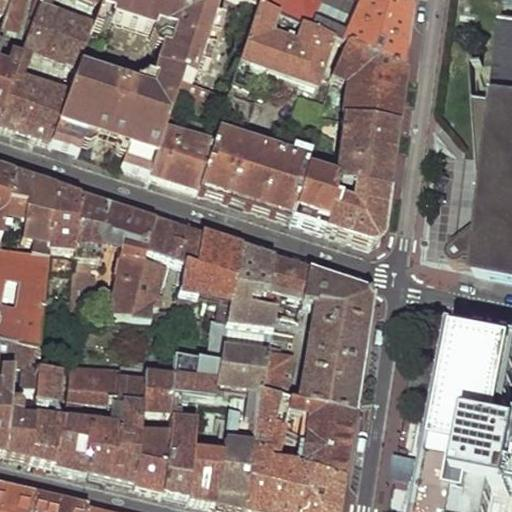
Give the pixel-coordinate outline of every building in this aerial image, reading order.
[(5,0),(0,18),(0,38),(2,33),(14,37),(25,0),(5,0)] [(13,76),(0,110),(0,134),(22,142),(44,149),(72,77),(88,38),(93,23),(99,8),(94,7),(83,19),(46,5),(48,0),(40,0),(32,23),(22,52),(31,55),(62,67),(53,89),(22,78),(13,76)] [(33,0),(34,0),(27,21),(32,23),(40,0),(33,0)] [(102,0),(99,8),(93,23),(106,27),(145,40),(158,44),(141,100),(129,96),(72,77),(44,149),(76,159),(79,150),(84,137),(125,150),(121,163),(118,172),(146,182),(162,133),(173,97),(179,80),(191,85),(215,8),(201,2),(200,0),(102,0)] [(75,0),(94,7),(99,8),(102,0),(75,0)] [(233,0),(255,10),(338,47),(400,76),(402,63),(406,34),(409,12),(381,0),(233,0)] [(381,0),(409,12),(410,0),(381,0)] [(255,10),(230,86),(248,91),(251,81),(255,82),(258,80),(260,74),(305,88),(309,77),(322,81),(338,47),(255,10)] [(106,27),(93,23),(88,38),(94,41),(104,35),(106,27)] [(511,26),(503,25),(495,96),(496,105),(478,102),(480,140),(484,192),(483,200),(482,207),(480,232),(450,254),(448,256),(446,259),(446,263),(447,267),(449,270),(453,272),(457,272),(462,270),(463,269),(467,270),(470,271),(469,277),(511,286),(511,26)] [(141,83),(131,88),(129,96),(141,100),(158,44),(145,40),(143,48),(148,55),(141,83)] [(341,86),(338,120),(393,130),(397,103),(400,76),(338,47),(322,81),(341,86)] [(0,110),(13,76),(19,60),(0,52),(0,110)] [(19,60),(13,76),(22,78),(31,55),(22,52),(19,60)] [(179,80),(173,97),(221,112),(226,98),(191,85),(179,80)] [(226,98),(221,112),(217,124),(242,130),(249,106),(226,98)] [(297,98),(286,140),(307,145),(317,103),(297,98)] [(338,120),(331,183),(334,188),(348,190),(384,197),(389,160),(393,130),(338,120)] [(162,133),(146,182),(172,190),(193,197),(209,148),(162,133)] [(125,150),(84,137),(79,150),(83,151),(93,149),(94,145),(113,151),(112,155),(115,161),(121,163),(125,150)] [(209,148),(193,197),(243,213),(287,227),(300,174),(304,158),(289,154),(286,163),(213,138),(209,148)] [(300,174),(287,227),(304,233),(319,237),(327,212),(332,214),(335,207),(329,205),(334,188),(331,183),(300,174)] [(0,229),(1,223),(9,180),(0,177),(0,229)] [(9,180),(1,223),(20,224),(17,247),(30,249),(29,261),(45,264),(52,194),(33,188),(9,180)] [(327,212),(319,237),(346,246),(366,253),(377,243),(384,197),(348,190),(343,209),(335,207),(332,214),(327,212)] [(52,194),(45,264),(42,303),(51,305),(53,279),(55,279),(57,258),(71,260),(76,202),(65,198),(52,194)] [(76,202),(71,260),(67,314),(73,314),(87,316),(92,285),(87,284),(90,269),(97,271),(101,251),(118,254),(143,258),(151,227),(117,216),(76,202)] [(143,258),(139,273),(127,321),(147,324),(147,319),(148,312),(158,313),(158,305),(154,304),(164,267),(179,270),(190,273),(199,242),(177,235),(151,227),(143,258)] [(199,242),(190,273),(179,270),(175,314),(174,318),(185,318),(189,302),(220,306),(218,320),(225,322),(239,255),(221,249),(199,242)] [(118,254),(115,270),(139,273),(143,258),(118,254)] [(0,255),(0,345),(13,348),(21,350),(37,354),(42,303),(45,264),(29,261),(0,255)] [(239,255),(225,322),(223,331),(269,340),(273,319),(258,317),(245,314),(246,305),(256,306),(258,298),(261,299),(268,264),(256,260),(239,255)] [(268,264),(261,299),(258,317),(273,319),(275,306),(283,308),(284,305),(299,308),(306,276),(292,272),(268,264)] [(115,270),(106,319),(127,321),(139,273),(115,270)] [(311,313),(291,407),(307,410),(352,418),(362,351),(369,303),(368,297),(342,288),(306,276),(299,308),(299,310),(311,313)] [(147,324),(144,360),(149,361),(159,362),(159,373),(169,375),(171,353),(174,323),(147,319),(147,324)] [(223,331),(219,352),(266,359),(269,340),(223,331)] [(427,449),(414,511),(511,511),(511,343),(450,331),(432,424),(421,422),(419,433),(416,446),(427,449)] [(266,359),(258,400),(277,404),(285,362),(273,360),(274,354),(279,355),(281,342),(269,340),(266,359)] [(0,345),(0,371),(10,373),(13,348),(0,345)] [(35,369),(37,354),(21,350),(21,371),(35,372),(35,369)] [(220,456),(212,511),(242,511),(249,454),(255,400),(258,400),(266,359),(219,352),(216,367),(208,404),(213,404),(219,405),(226,406),(223,430),(220,456)] [(169,380),(167,400),(179,401),(186,402),(194,403),(208,404),(216,367),(171,353),(169,375),(169,380)] [(89,424),(83,482),(106,487),(129,492),(142,379),(142,374),(144,360),(135,359),(134,382),(115,381),(116,373),(69,368),(65,413),(77,415),(79,404),(116,407),(114,426),(89,424)] [(32,402),(53,405),(56,373),(35,369),(32,402)] [(0,462),(1,462),(9,382),(10,377),(0,376),(0,462)] [(164,432),(165,422),(167,400),(169,380),(142,379),(129,492),(145,496),(158,500),(164,432)] [(19,383),(9,382),(1,462),(17,466),(26,468),(30,418),(32,402),(33,389),(22,387),(19,383)] [(167,400),(165,422),(177,423),(178,408),(179,401),(167,400)] [(255,400),(249,454),(268,454),(279,457),(288,419),(291,407),(277,404),(258,400),(255,400)] [(191,434),(184,506),(185,508),(199,511),(200,511),(212,511),(220,456),(202,451),(207,408),(212,409),(213,404),(208,404),(194,403),(192,424),(191,434)] [(219,405),(216,428),(223,430),(226,406),(219,405)] [(291,407),(288,419),(305,422),(307,410),(291,407)] [(305,422),(297,472),(342,481),(348,443),(352,418),(307,410),(305,422)] [(30,418),(26,468),(39,471),(50,474),(57,442),(62,441),(64,424),(30,418)] [(57,442),(50,474),(68,478),(83,482),(89,424),(64,422),(64,424),(62,441),(57,442)] [(165,422),(164,432),(191,434),(192,424),(177,423),(165,422)] [(164,432),(158,500),(172,503),(184,506),(191,434),(164,432)] [(268,454),(249,454),(242,511),(337,511),(339,500),(342,481),(297,472),(267,466),(268,454)] [(396,459),(392,459),(389,475),(393,476),(408,479),(412,463),(396,459)] [(0,494),(0,511),(27,511),(29,502),(6,496),(0,494)] [(29,502),(27,511),(69,511),(62,510),(29,502)]
